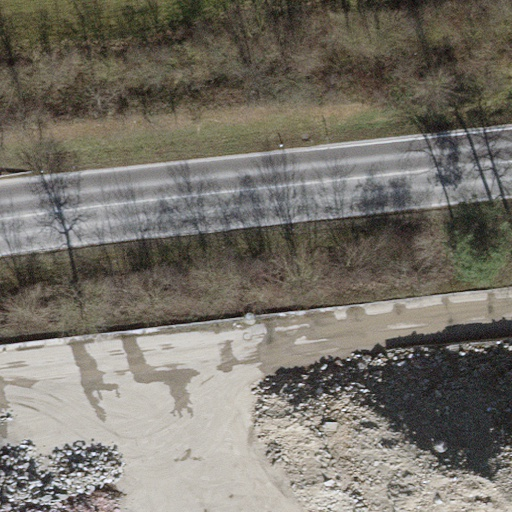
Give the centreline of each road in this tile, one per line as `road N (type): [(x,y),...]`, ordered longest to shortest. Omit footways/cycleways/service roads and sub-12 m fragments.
road 1 (unknown): [(250,511),(258,363),(511,325)]
road 2 (secondary): [(0,220),(322,181)]
road 3 (unknown): [(0,397),(258,363)]
road 4 (secondary): [(511,161),(322,181)]
